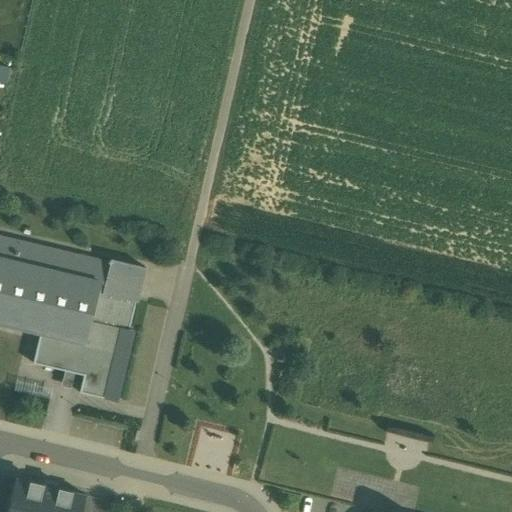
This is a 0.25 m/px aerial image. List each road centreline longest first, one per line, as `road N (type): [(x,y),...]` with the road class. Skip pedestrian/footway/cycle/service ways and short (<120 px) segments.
road 1 (track): [(189,263),(250,0)]
road 2 (residential): [(0,444),(226,496),(255,511)]
